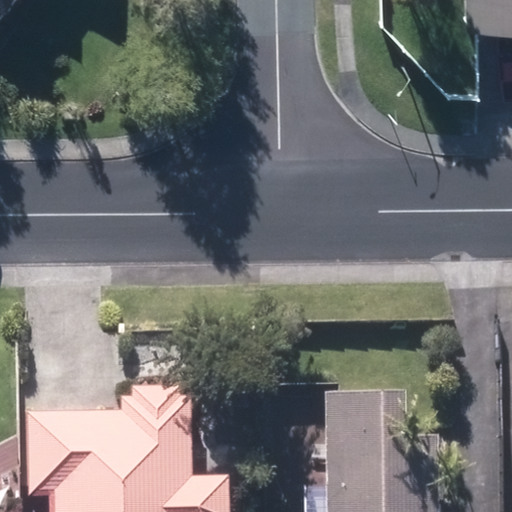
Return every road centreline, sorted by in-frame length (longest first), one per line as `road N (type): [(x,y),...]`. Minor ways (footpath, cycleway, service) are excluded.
road 1 (residential): [(290,213),(0,217)]
road 2 (residential): [(511,207),(290,213)]
road 3 (residential): [(286,0),(290,213)]
